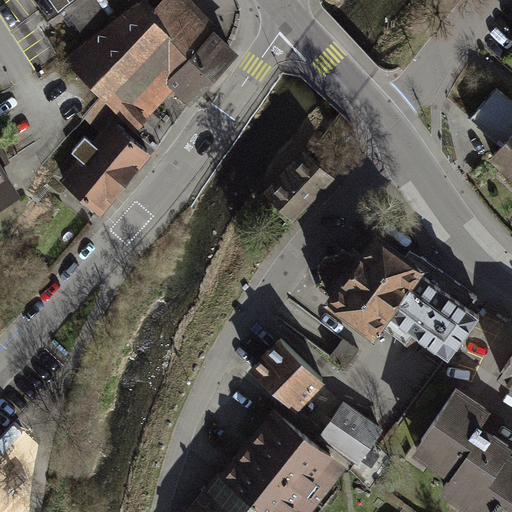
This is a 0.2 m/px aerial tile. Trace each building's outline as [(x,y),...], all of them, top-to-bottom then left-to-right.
[(155,0),(49,0),(59,12),(63,9),(87,39),(136,0),(137,0),(144,9),(155,0)] [(236,56),(187,0),(155,0),(144,9),(137,0),(136,0),(87,39),(65,59),(96,101),(83,121),(97,132),(104,121),(130,140),(173,91),(188,103),(236,56)] [(511,170),(511,94),(495,81),(469,113),(502,140),(491,154),(511,170)] [(130,140),(104,121),(97,132),(88,143),(81,138),(68,156),(74,161),(56,185),(100,217),(148,153),(130,140)] [(285,226),(334,172),(310,149),(270,193),(278,200),(268,210),(285,226)] [(0,210),(18,199),(0,169),(0,210)] [(427,266),(376,229),(325,298),(376,335),(391,315),(423,271),(427,266)] [(482,314),(423,271),(391,315),(449,357),(482,314)] [(298,410),(326,381),(280,335),(250,368),(298,410)] [(511,342),(491,375),(511,389),(511,342)] [(483,511),(511,511),(511,445),(511,443),(511,434),(486,417),(492,407),(455,382),(412,446),(449,470),(441,484),(483,511)] [(360,462),(384,427),(344,400),(321,435),(360,462)] [(273,405),(223,470),(273,511),(310,511),(348,463),(273,405)] [(273,511),(223,470),(221,469),(187,511),(273,511)]
